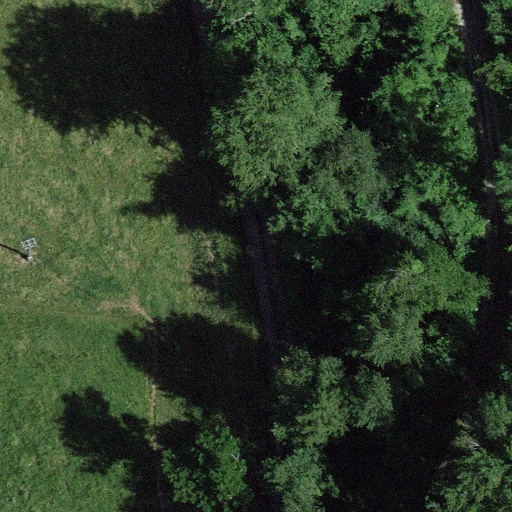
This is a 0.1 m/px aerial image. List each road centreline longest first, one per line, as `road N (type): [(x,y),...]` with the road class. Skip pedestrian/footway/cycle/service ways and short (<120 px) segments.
road 1 (track): [(283,511),(286,421),(273,289),(201,0)]
road 2 (track): [(470,0),(499,219),(477,401),(445,511)]
